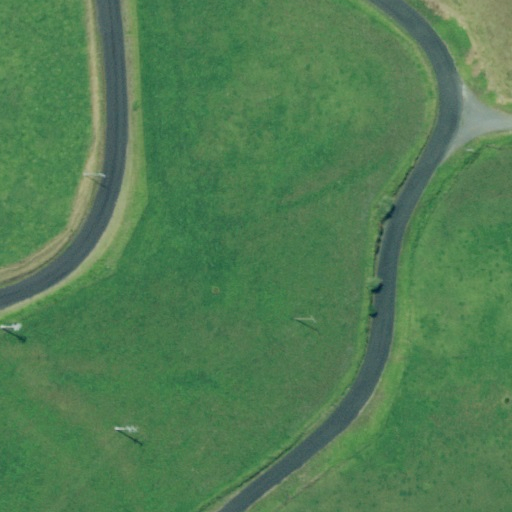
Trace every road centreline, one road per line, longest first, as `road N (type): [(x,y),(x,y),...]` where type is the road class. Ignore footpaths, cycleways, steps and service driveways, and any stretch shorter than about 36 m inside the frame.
road 1 (unclassified): [(239,511),(344,419),(373,380),(395,228),(446,123)]
road 2 (unclassified): [(0,297),(76,262),(109,209),(126,106),(119,0)]
road 3 (unclassified): [(446,123),(453,89),(446,60),(382,0)]
